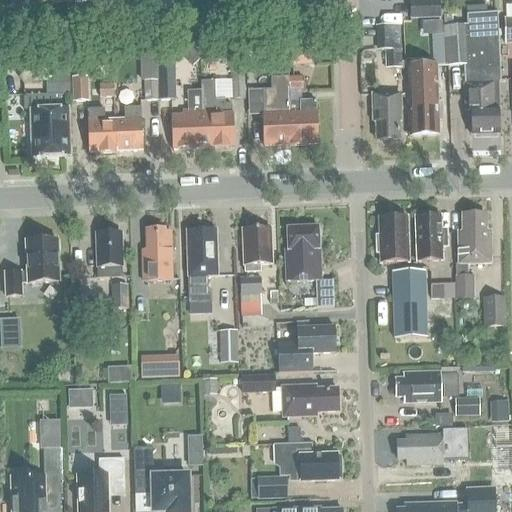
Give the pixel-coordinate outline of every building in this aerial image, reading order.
[(443,5),(442,0),(424,0),(425,1),(408,2),(409,21),(439,20),(439,5),(443,5)] [(470,7),(471,16),(486,15),(485,6),(470,7)] [(500,85),(497,15),(466,17),(466,28),(443,29),(444,36),(445,69),(464,68),(466,113),(470,113),(471,137),(499,136),(497,85),(500,85)] [(511,19),(502,20),(503,46),(511,45),(511,19)] [(399,51),(399,26),(375,27),(376,52),(399,51)] [(444,36),(431,37),(432,68),(435,68),(435,69),(445,69),(444,36)] [(287,45),(267,46),(267,48),(269,80),(287,79),(288,79),(287,47),(287,45)] [(291,49),(292,67),(310,66),(310,48),(291,49)] [(156,51),(139,51),(139,54),(140,82),(143,82),(156,82),(156,66),(156,53),(156,51)] [(55,96),(68,96),(67,65),(45,65),(44,61),(15,62),(16,86),(45,85),(46,97),(55,96)] [(156,66),(156,82),(157,102),(175,102),(174,65),(156,66)] [(230,100),(244,100),(243,68),(229,69),(230,100)] [(442,122),(442,105),(437,105),(435,69),(435,68),(432,68),(406,69),(409,140),(438,139),(438,122),(442,122)] [(87,78),(70,78),(71,104),(87,103),(87,78)] [(314,102),(302,103),(301,78),(288,79),(291,147),(291,148),(307,148),(306,146),(316,146),(315,115),(314,115),(314,102)] [(291,147),(288,79),(287,79),(269,80),(269,92),(261,93),(262,117),(263,148),(291,147)] [(143,82),(143,102),(157,102),(156,82),(143,82)] [(232,114),(231,114),(231,106),(224,106),(224,100),(213,100),(212,82),(200,82),(200,92),(201,92),(203,151),(234,150),(232,114)] [(99,86),(99,99),(113,99),(113,85),(99,86)] [(185,92),(186,113),(183,113),(182,115),(170,116),(172,152),(203,151),(201,92),(200,92),(185,92)] [(46,97),(23,97),(23,112),(30,112),(31,159),(65,158),(65,149),(70,149),(68,111),(56,111),(55,96),(46,97)] [(400,123),(399,97),(371,97),(372,130),(375,130),(375,142),(398,142),(397,123),(400,123)] [(125,124),(114,124),(115,154),(143,153),(142,123),(141,123),(140,110),(124,110),(125,124)] [(115,156),(115,154),(114,124),(106,125),(105,111),(88,112),(88,125),(89,155),(98,155),(98,157),(115,156)] [(455,287),(455,300),(455,316),(473,316),(472,277),(466,277),(466,265),(490,265),(489,233),(485,233),(485,217),(461,216),(462,233),(457,233),(458,266),(454,266),(455,287)] [(446,248),(445,231),(441,231),(440,217),(415,218),(417,264),(442,263),(441,248),(446,248)] [(408,265),(406,218),(378,219),(379,238),(375,238),(376,255),(379,255),(380,266),(408,265)] [(287,283),(313,282),(314,309),(333,308),(332,281),(322,282),(321,251),(320,251),(319,228),(288,230),(289,251),(286,251),(287,283)] [(273,266),(272,230),(243,231),(245,267),(246,267),(246,274),(262,273),(262,267),(273,266)] [(147,253),(143,253),(144,283),(173,282),(171,234),(166,234),(165,231),(147,232),(147,253)] [(217,278),(216,232),(188,233),(185,233),(188,305),(211,304),(210,292),(207,292),(207,279),(217,279),(217,278)] [(122,281),(121,237),(96,238),(98,281),(122,281)] [(59,284),(57,242),(50,242),(50,238),(32,239),(32,243),(25,243),(27,274),(5,275),(6,299),(22,298),(21,286),(59,284)] [(426,339),(423,273),(391,274),(394,340),(426,339)] [(259,279),(238,280),(239,294),(259,293),(259,279)] [(126,285),(110,286),(112,311),(128,310),(126,285)] [(430,287),(430,301),(455,300),(455,287),(430,287)] [(504,299),(482,300),(483,330),(505,329),(504,299)] [(19,322),(0,323),(0,337),(1,353),(20,352),(19,322)] [(336,355),(335,328),(297,331),(298,344),(279,345),(280,375),(313,373),(312,357),(336,355)] [(235,332),(217,332),(218,365),(236,365),(235,332)] [(153,358),(141,358),(141,380),(153,380),(153,358)] [(130,369),(107,370),(107,386),(131,384),(130,369)] [(455,374),(440,375),(402,376),(403,382),(395,382),(395,400),(403,400),(403,405),(441,404),(441,399),(456,399),(455,374)] [(240,396),(273,394),(273,376),(240,378),(240,396)] [(215,381),(200,382),(201,397),(215,397),(215,381)] [(338,414),(338,390),(315,390),(315,388),(282,389),(282,399),(277,399),(277,409),(282,409),(283,418),(315,417),(315,415),(338,414)] [(91,392),(67,392),(68,406),(91,406),(91,392)] [(126,397),(108,398),(109,412),(126,411),(126,397)] [(453,401),(454,417),(478,417),(477,400),(453,401)] [(490,404),(490,424),(507,424),(507,404),(490,404)] [(452,429),(452,416),(434,416),(434,429),(452,429)] [(286,429),(287,444),(300,444),(299,428),(286,429)] [(443,438),(443,455),(473,455),(472,437),(443,438)] [(187,439),(187,469),(202,468),(201,438),(187,439)] [(442,468),(442,438),(404,438),(404,445),(396,445),(397,463),(405,463),(405,469),(442,468)] [(338,481),(336,453),(304,455),(304,445),(283,446),(272,446),(273,467),(278,470),(278,478),(288,478),(289,483),(338,481)] [(189,511),(188,476),(154,477),(153,448),(134,449),(135,496),(153,495),(153,511),(189,511)] [(43,451),(43,476),(59,475),(59,451),(43,451)] [(99,461),(100,477),(78,477),(78,511),(109,511),(109,489),(125,488),(125,460),(99,461)] [(13,511),(45,511),(45,479),(12,480),(13,511)] [(286,499),(285,479),(256,480),(257,501),(286,499)] [(493,511),(493,491),(466,491),(467,507),(406,508),(406,511),(493,511)]
